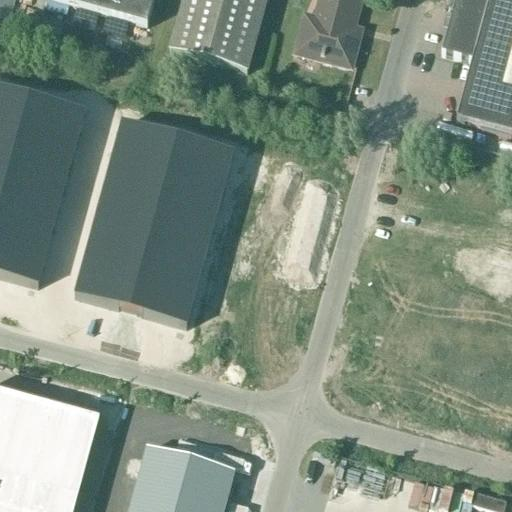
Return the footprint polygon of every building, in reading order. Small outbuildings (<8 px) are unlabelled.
[(97,17),(101,0),(48,0),(48,4),(97,17)] [(154,0),(101,0),(97,17),(146,30),(154,0)] [(266,0),(183,0),(168,56),(246,77),(266,0)] [(358,0),(322,0),(316,25),(306,23),(299,50),(322,56),(320,62),(348,69),(357,36),(349,34),(358,0)] [(511,0),(456,0),(441,58),(472,67),(456,127),(511,142),(511,0)] [(0,95),(0,281),(37,292),(85,119),(0,95)] [(121,128),(74,302),(186,333),(233,159),(121,128)] [(415,200),(399,258),(457,273),(473,215),(415,200)] [(511,321),(391,288),(366,381),(511,420),(511,321)] [(73,511),(98,424),(0,397),(0,511),(73,511)] [(146,454),(129,511),(224,511),(233,478),(146,454)]
